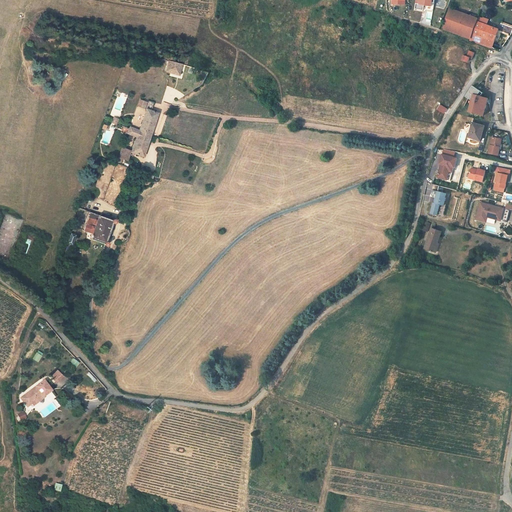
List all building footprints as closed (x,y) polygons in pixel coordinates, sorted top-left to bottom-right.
[(433,11),(434,0),(416,0),(415,9),(423,10),(424,9),(433,11)] [(442,28),(471,38),(477,21),(478,18),(450,9),(442,28)] [(479,17),(478,22),(486,24),(489,17),(483,16),(483,18),(479,17)] [(471,39),(492,47),(494,41),(495,41),(496,41),(498,41),(499,40),(501,32),(507,34),(508,32),(499,28),(486,24),(478,22),(477,21),(471,38),(471,39)] [(511,32),(511,26),(501,23),(499,28),(508,32),(511,32)] [(463,59),(468,61),(469,57),(472,57),(474,52),(469,50),(467,56),(465,55),(463,59)] [(167,71),(174,73),(177,63),(170,61),(167,71)] [(179,74),(182,64),(177,63),(174,73),(179,74)] [(473,100),(470,112),(481,115),(482,111),(485,112),(487,103),(489,99),(481,97),(478,96),(479,95),(481,91),(473,86),(466,97),(470,99),(473,100)] [(141,99),(138,105),(145,107),(147,101),(141,99)] [(149,99),(146,106),(148,107),(147,108),(151,110),(155,101),(149,99)] [(144,156),(158,112),(151,110),(147,108),(139,130),(129,126),(127,133),(137,137),(131,152),(144,156)] [(480,140),(484,126),(472,123),(469,137),(480,140)] [(489,153),(498,155),(500,147),(499,147),(499,143),(501,143),(502,139),(492,137),(489,153)] [(120,156),(118,162),(123,163),(125,158),(129,160),(131,152),(124,149),(121,157),(120,156)] [(440,167),(439,171),(437,176),(450,179),(452,171),(454,167),(454,166),(456,157),(442,153),(440,162),(441,163),(440,167)] [(498,166),(497,167),(496,171),(496,172),(497,172),(495,185),(505,187),(507,178),(508,174),(509,175),(510,171),(511,169),(502,167),(498,166)] [(470,171),(469,178),(483,181),(486,171),(486,170),(478,168),(478,169),(471,168),(470,171)] [(444,205),(446,197),(445,197),(446,193),(438,191),(436,197),(435,202),(434,202),(431,213),(437,215),(440,204),(444,205)] [(510,210),(481,202),(476,219),(486,221),(488,216),(507,221),(510,210)] [(117,220),(117,219),(116,218),(115,218),(113,218),(112,220),(91,212),(87,223),(86,223),(84,230),(93,234),(92,238),(105,243),(105,245),(107,246),(108,245),(109,244),(109,242),(108,241),(106,241),(113,223),(114,224),(115,224),(116,224),(117,223),(117,221),(117,220)] [(438,243),(442,232),(432,228),(425,248),(436,252),(439,244),(438,243)] [(74,241),(76,236),(74,235),(71,234),(68,243),(73,245),(74,241)] [(33,359),(38,362),(43,352),(37,350),(33,359)] [(51,377),(55,383),(64,377),(61,371),(51,377)] [(26,395),(32,403),(43,395),(43,396),(51,391),(44,381),(36,387),(37,388),(35,390),(34,389),(26,395)] [(43,395),(32,403),(34,405),(44,397),(43,396),(43,395)] [(53,490),(60,492),(62,485),(55,483),(53,490)]
